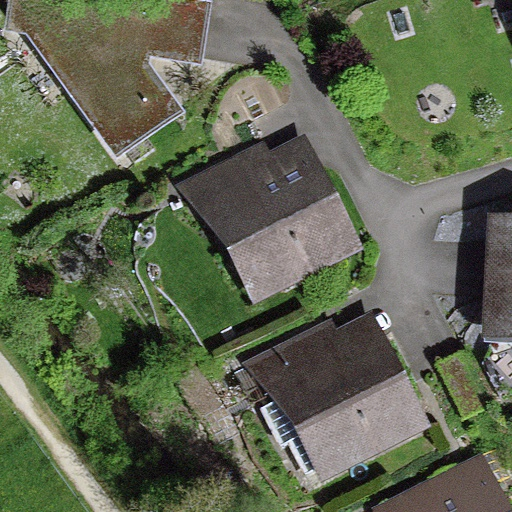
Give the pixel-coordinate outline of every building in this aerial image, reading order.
[(195,14),(108,0),(14,0),(10,29),(46,34),(80,82),(69,91),(112,151),(165,113),(132,69),(136,49),(188,58),(195,14)] [(199,175),(257,289),(342,246),(303,167),(271,184),(253,148),(199,175)] [(511,230),(495,230),(491,326),(511,326),(511,230)] [(302,478),(324,466),(410,423),(370,345),(338,361),(320,326),(266,352),(288,395),(258,411),(277,448),(285,444),(302,478)] [(457,353),(431,367),(457,420),(484,406),(457,353)] [(493,511),(480,487),(448,503),(436,478),(400,496),(408,511),(493,511)]
